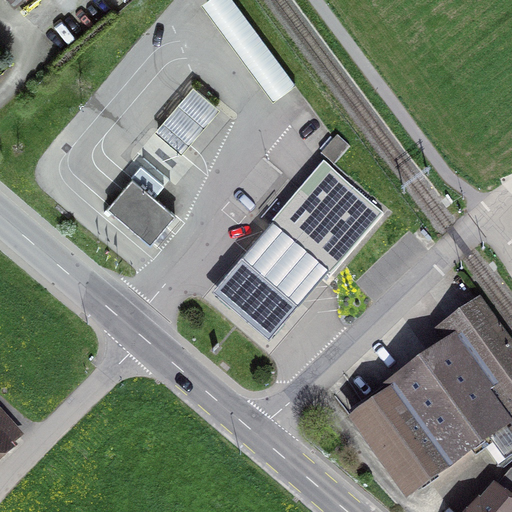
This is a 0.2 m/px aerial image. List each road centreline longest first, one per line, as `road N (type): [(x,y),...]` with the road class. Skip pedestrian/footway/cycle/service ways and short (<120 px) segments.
road 1 (unknown): [(197,45),(249,102),(253,133),(143,337)]
road 2 (secondary): [(143,337),(348,511)]
road 3 (unclassified): [(0,486),(143,337)]
road 4 (secondary): [(0,215),(143,337)]
